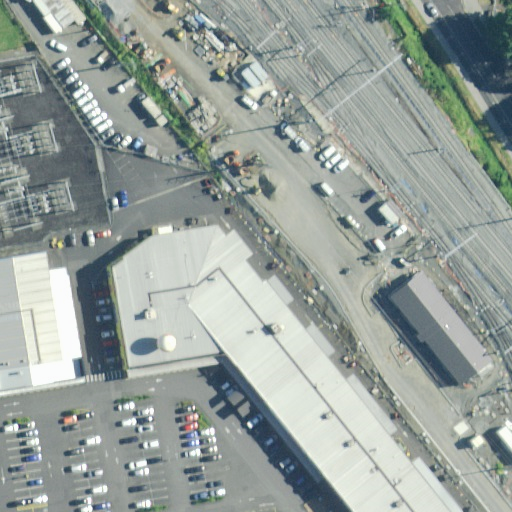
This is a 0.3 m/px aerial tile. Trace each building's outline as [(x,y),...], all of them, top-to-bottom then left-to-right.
[(277,80),(258,59),(236,79),(255,100),(277,80)] [(445,511),(214,223),(149,234),(107,266),(121,367),(214,353),(245,395),(330,498),(340,511),(445,511)] [(43,250),(0,257),(0,396),(82,383),(63,266),(46,269),(43,250)] [(498,358),(426,271),(390,301),(461,388),(498,358)] [(511,431),(507,425),(497,433),(511,451),(511,431)]
